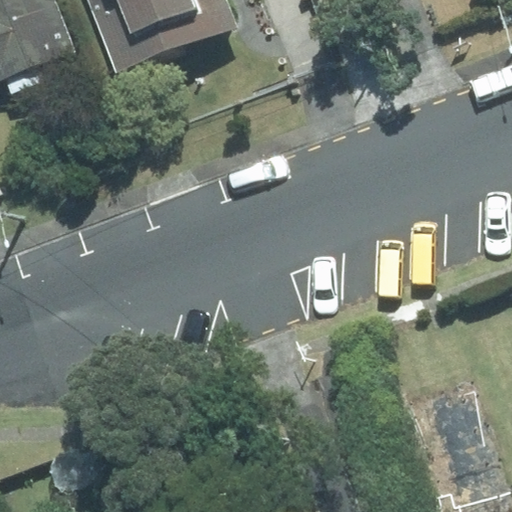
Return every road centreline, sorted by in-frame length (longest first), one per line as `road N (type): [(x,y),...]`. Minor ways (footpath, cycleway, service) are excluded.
road 1 (residential): [(511,144),(240,253)]
road 2 (residential): [(339,511),(240,253)]
road 3 (residential): [(240,253),(0,336)]
